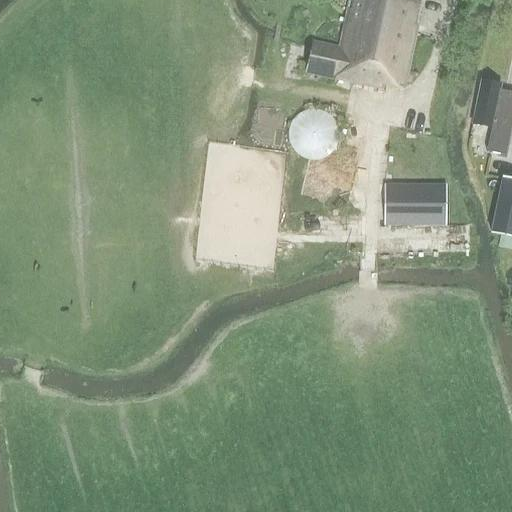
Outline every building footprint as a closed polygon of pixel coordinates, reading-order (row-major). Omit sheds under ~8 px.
[(416,24),(420,0),(348,0),(338,48),(311,43),(305,74),(383,90),(384,87),(403,91),(418,24),(416,24)] [(505,117),(508,103),(503,96),(498,95),(500,86),(481,82),(472,125),(491,129),(493,120),(497,121),(505,117)] [(289,127),(288,132),(287,137),(288,143),(290,148),(294,152),(298,156),(302,159),(307,160),(313,161),(318,160),(323,159),(328,156),(332,152),(335,147),(337,142),(338,137),(337,132),(336,126),(333,121),(330,117),(325,114),(320,112),(315,111),(310,111),(304,112),(299,114),(295,118),(292,122),(289,127)] [(511,181),(502,179),(491,234),(501,236),(498,248),(511,250),(511,181)] [(384,185),(384,227),(445,227),(445,185),(384,185)]
